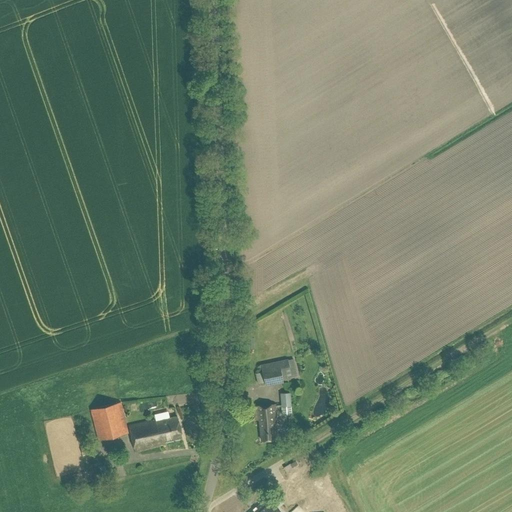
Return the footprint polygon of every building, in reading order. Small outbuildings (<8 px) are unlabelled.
[(297,376),(293,358),(260,364),(262,372),(255,373),(258,384),(297,376)] [(291,406),(290,393),(280,393),(281,407),(291,406)] [(128,433),(121,402),(91,409),(98,440),(128,433)] [(254,406),(255,420),(259,420),(261,441),(278,439),(276,421),(277,421),(275,404),(254,406)] [(156,415),(157,420),(171,417),(169,412),(156,415)] [(182,438),(177,417),(155,422),(155,421),(129,427),(135,452),(164,445),(164,443),(182,438)] [(94,453),(93,447),(81,450),(83,456),(94,453)] [(322,511),(305,491),(284,509),(286,511),(322,511)] [(278,511),(267,499),(251,511),(278,511)]
